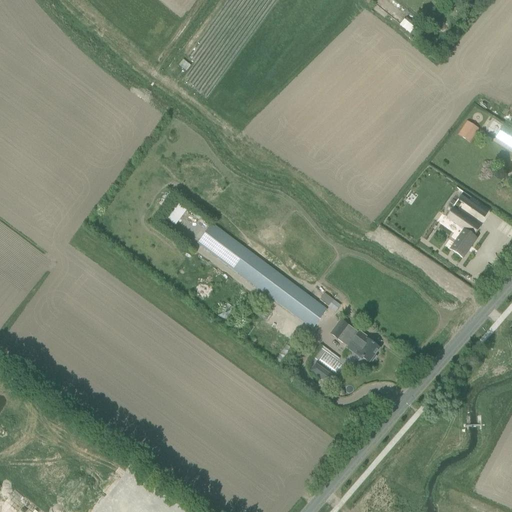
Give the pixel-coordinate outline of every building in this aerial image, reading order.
[(410,33),(415,27),(406,19),(400,25),(410,33)] [(480,106),(494,114),(497,108),(483,100),(480,106)] [(470,143),(478,130),(467,122),(458,135),(470,143)] [(511,130),(504,125),(495,139),(511,149),(511,130)] [(463,193),(458,200),(471,209),(476,202),(463,193)] [(178,200),(164,217),(176,226),(190,209),(178,200)] [(473,213),(511,237),(511,221),(480,201),(473,213)] [(452,208),(445,217),(458,226),(461,222),(466,226),(449,250),(462,259),(476,239),(473,237),(480,227),(452,208)] [(212,225),(198,244),(311,329),(326,310),(212,225)] [(336,313),(341,306),(327,294),(321,300),(336,313)] [(216,317),(227,323),(236,308),(226,302),(216,317)] [(358,333),(340,320),(330,334),(347,347),(346,349),(352,353),(353,351),(356,354),(355,355),(361,360),(362,358),(369,363),(370,361),(371,363),(376,357),(374,356),(379,349),(373,344),(374,343),(359,332),(358,333)] [(319,350),(315,359),(333,368),(338,359),(319,350)] [(327,373),(315,364),(310,371),(322,380),(327,373)] [(114,475),(132,491),(140,482),(121,466),(114,475)]
